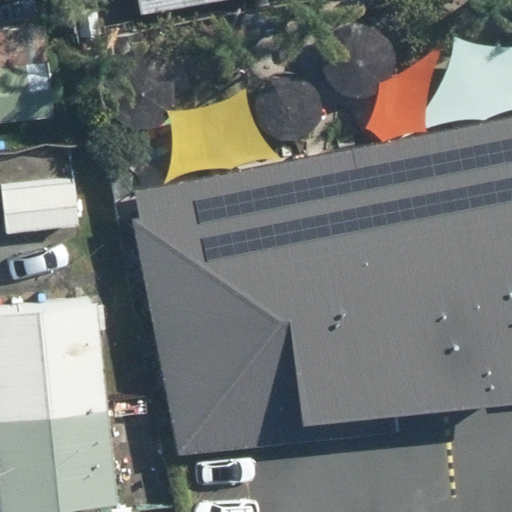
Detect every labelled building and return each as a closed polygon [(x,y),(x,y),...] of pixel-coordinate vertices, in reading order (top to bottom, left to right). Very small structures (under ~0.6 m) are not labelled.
[(124,0),(127,13),(199,0),(124,0)] [(37,24),(0,27),(0,126),(48,121),(37,24)] [(511,122),(142,182),(181,425),(511,372),(511,122)] [(0,181),(0,229),(69,224),(65,177),(0,181)] [(93,297),(0,302),(0,511),(106,506),(93,297)]
